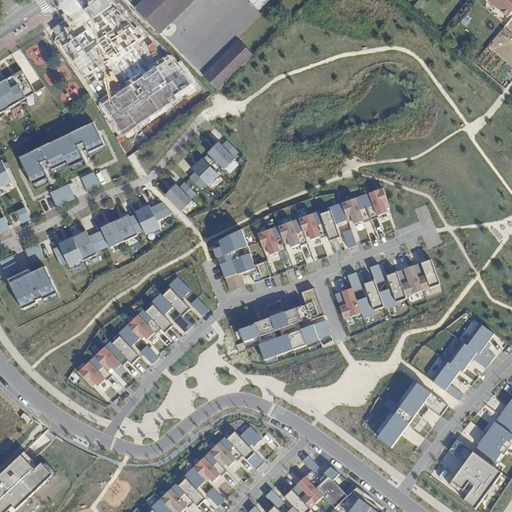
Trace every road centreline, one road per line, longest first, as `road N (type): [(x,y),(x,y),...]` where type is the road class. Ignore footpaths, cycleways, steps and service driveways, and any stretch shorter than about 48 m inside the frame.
road 1 (residential): [(318,276),(228,304),(162,366),(106,442)]
road 2 (residential): [(0,246),(150,177),(200,120)]
road 3 (residential): [(511,359),(397,496)]
road 4 (residential): [(268,407),(220,401),(151,450),(113,445)]
road 5 (residential): [(106,442),(58,417),(0,363)]
